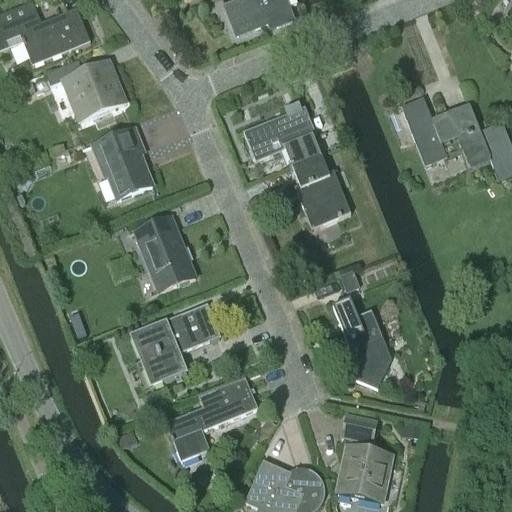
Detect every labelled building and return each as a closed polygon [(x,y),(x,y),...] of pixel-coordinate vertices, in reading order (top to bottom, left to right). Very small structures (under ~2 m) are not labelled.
[(276,30),(293,23),(283,0),(253,0),(226,11),(237,40),(274,25),(276,30)] [(0,54),(8,52),(6,46),(19,40),(32,71),(90,47),(77,14),(41,29),(33,8),(0,21),(0,54)] [(50,92),(63,87),(79,127),(124,108),(108,67),(82,78),(78,66),(45,79),(50,92)] [(17,104),(36,96),(31,84),(12,92),(17,104)] [(511,152),(502,128),(481,136),(471,110),(434,125),(424,103),(401,112),(426,173),(463,159),(468,173),(489,164),(499,188),(511,182),(511,152)] [(290,117),(243,137),(255,167),(284,155),(292,171),(321,159),(314,139),(316,139),(304,111),(299,113),(298,110),(289,114),(290,117)] [(117,204),(153,190),(145,171),(141,172),(136,159),(144,156),(134,131),(91,148),(105,184),(109,182),(117,204)] [(72,158),(82,154),(78,143),(51,153),(54,161),(70,155),(72,158)] [(329,177),(321,159),(292,171),(305,202),(300,204),(312,233),(352,217),(334,175),(329,177)] [(35,173),(38,181),(52,176),(48,168),(35,173)] [(20,188),(27,192),(34,180),(26,176),(20,188)] [(158,295),(194,281),(170,220),(134,235),(158,295)] [(378,393),(391,362),(371,314),(357,319),(350,302),(333,309),(355,365),(349,381),(378,393)] [(177,358),(219,341),(206,308),(150,331),(151,335),(135,341),(155,391),(185,379),(177,358)] [(72,335),(77,348),(92,342),(86,329),(72,335)] [(203,412),(166,427),(181,465),(209,454),(201,435),(257,413),(244,382),(199,401),(203,412)] [(346,420),(341,444),(373,451),(378,427),(346,420)] [(421,431),(402,428),(400,440),(420,443),(421,431)] [(381,508),(390,460),(347,451),(338,499),(381,508)] [(320,511),(321,510),(322,508),(323,506),(324,504),(324,502),(325,500),(325,498),(325,496),(324,493),(324,491),(323,489),(322,487),(322,486),(320,484),(319,482),(316,479),(314,478),(313,477),(311,476),(309,475),(309,477),(300,480),(297,473),(296,473),(298,480),(289,483),(291,479),(264,467),(246,507),(256,511),(320,511)] [(203,474),(208,483),(219,478),(214,468),(203,474)]
